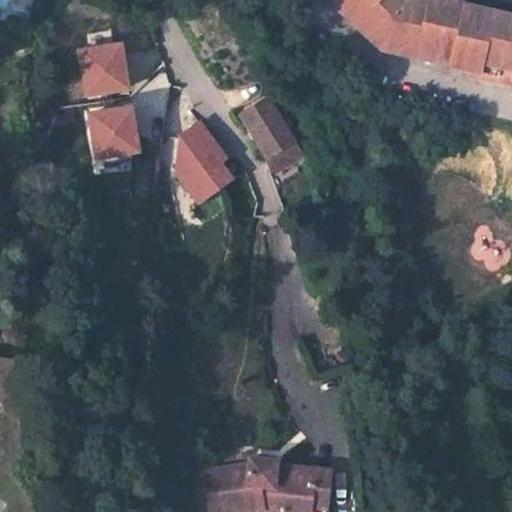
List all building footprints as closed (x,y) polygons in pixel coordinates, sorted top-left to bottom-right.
[(343,0),(338,6),(349,17),(346,20),(382,53),(405,57),(403,66),(421,72),(423,64),(441,69),(443,61),(457,66),(460,71),(471,73),(470,81),(511,89),(511,28),(466,18),(467,12),(432,3),(430,13),(414,10),(415,5),(409,2),(405,0),(343,0)] [(120,40),(77,47),(85,94),(128,87),(120,40)] [(304,157),(268,96),(238,113),(275,174),(304,157)] [(130,104),(87,111),(95,158),(138,151),(130,104)] [(199,119),(179,135),(175,174),(199,205),(234,178),(221,162),(228,157),(199,119)] [(0,394),(6,395),(11,352),(0,350),(0,394)] [(276,460),(245,456),(244,463),(201,470),(207,511),(325,511),(330,470),(276,464),(276,460)]
